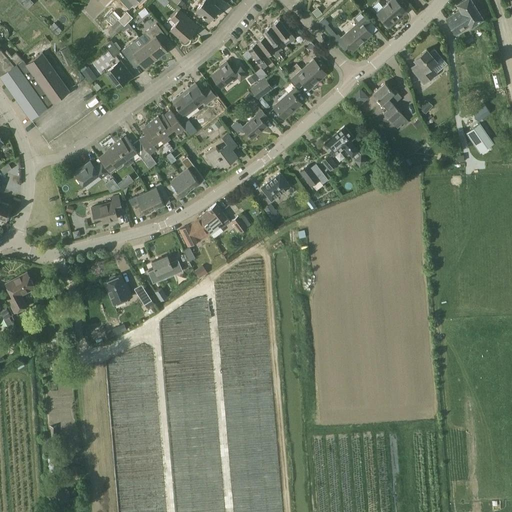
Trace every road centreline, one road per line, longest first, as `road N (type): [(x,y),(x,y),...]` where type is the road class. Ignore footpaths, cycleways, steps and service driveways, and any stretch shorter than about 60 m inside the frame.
road 1 (residential): [(11,239),(49,255),(175,220),(266,159),(357,80)]
road 2 (track): [(56,254),(85,355),(98,358),(155,330),(170,511)]
road 3 (track): [(208,281),(250,251),(267,260),(287,511)]
road 4 (residential): [(28,164),(65,155),(96,133),(198,57),(251,0)]
road 5 (track): [(208,281),(229,511)]
